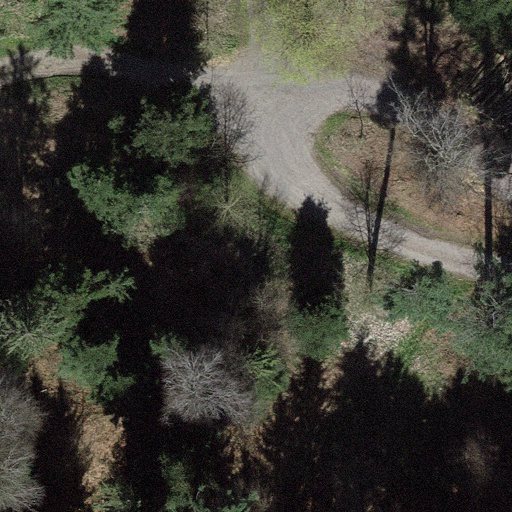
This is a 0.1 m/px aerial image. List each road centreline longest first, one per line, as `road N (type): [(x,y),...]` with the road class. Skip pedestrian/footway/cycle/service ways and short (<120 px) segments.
road 1 (track): [(511,186),(420,111),(327,88),(262,145),(213,105),(119,52),(21,60),(0,72)]
road 2 (track): [(262,145),(357,232),(511,271)]
